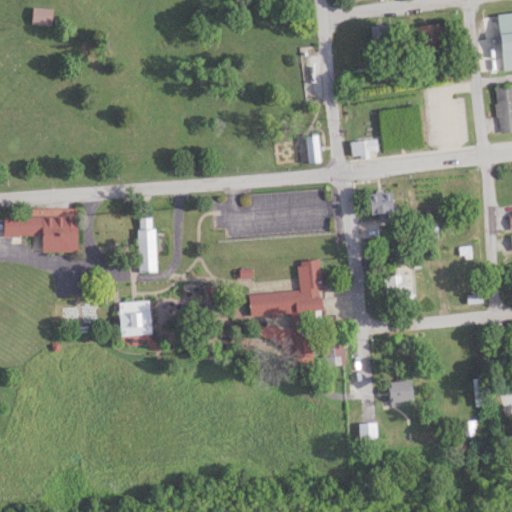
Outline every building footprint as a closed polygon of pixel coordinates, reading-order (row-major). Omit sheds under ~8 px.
[(49,25),(49,8),(29,8),(29,25),(49,25)] [(415,25),(415,48),(440,48),(440,25),(415,25)] [(301,63),(316,63),(316,47),(301,47),(301,63)] [(497,133),(511,131),(511,84),(493,86),(497,133)] [(318,162),(315,135),(302,136),(304,164),(318,162)] [(368,153),(375,153),(375,140),(349,140),(349,159),(368,159),(368,153)] [(389,192),(366,194),(369,219),(392,217),(389,192)] [(0,237),(31,237),(31,252),(73,252),(73,216),(0,217),(0,237)] [(153,271),(153,228),(135,228),(135,271),(153,271)] [(295,258),(318,256),(322,307),(315,308),(319,363),(288,365),(284,315),(247,318),(245,290),(297,286),(295,258)] [(405,275),(379,275),(379,298),(405,298),(405,275)] [(116,301),(116,335),(147,335),(147,301),(116,301)] [(342,337),(320,337),(320,366),(342,366),(342,337)] [(470,378),(470,406),(484,406),(484,378),(470,378)] [(384,402),(407,402),(407,381),(384,381),(384,402)] [(482,418),(457,422),(460,437),(485,433),(482,418)] [(371,440),(371,423),(353,423),(353,440),(371,440)]
